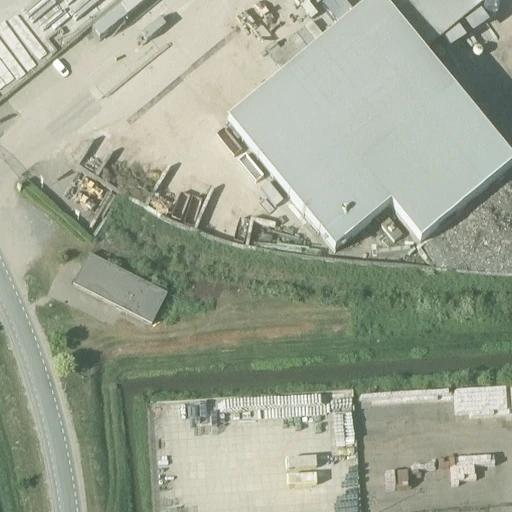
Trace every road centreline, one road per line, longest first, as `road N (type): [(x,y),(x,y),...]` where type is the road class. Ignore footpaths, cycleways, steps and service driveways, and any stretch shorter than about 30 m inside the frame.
road 1 (unknown): [(0,167),(195,0)]
road 2 (unclassified): [(68,511),(46,402),(0,279)]
